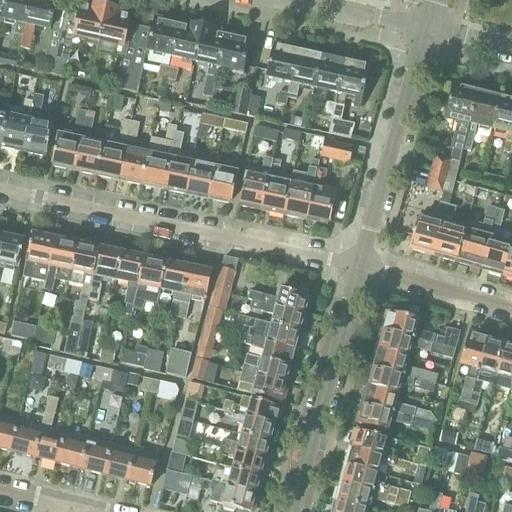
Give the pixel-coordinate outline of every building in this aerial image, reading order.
[(6,0),(2,20),(17,23),(15,34),(14,34),(11,47),(21,49),(23,36),(26,25),(25,25),(30,0),(6,0)] [(26,25),(23,36),(33,38),(35,27),(50,31),(56,0),(30,0),(25,25),(26,25)] [(69,28),(66,38),(83,42),(84,40),(99,43),(106,7),(90,4),(89,8),(80,6),(75,29),(69,28)] [(99,43),(97,51),(126,57),(129,41),(125,40),(131,17),(122,15),(123,11),(106,7),(99,43)] [(155,21),(147,52),(171,58),(178,26),(169,24),(170,21),(157,18),(157,21),(155,21)] [(178,26),(171,58),(195,63),(203,27),(189,24),(188,28),(178,26)] [(203,27),(195,63),(209,66),(207,77),(217,79),(219,68),(226,37),(216,35),(217,30),(203,27)] [(33,38),(23,36),(21,49),(30,51),(33,38)] [(226,37),(219,68),(243,73),(250,42),(248,41),(248,38),(236,36),(235,39),(226,37)] [(273,47),(266,78),(291,84),(297,52),(273,47)] [(51,75),(56,54),(47,52),(42,73),(51,75)] [(288,94),(287,98),(297,100),(300,86),(314,89),(321,57),(297,52),(291,84),(288,94)] [(56,54),(51,75),(64,78),(69,57),(56,54)] [(3,55),(1,64),(15,68),(17,58),(3,55)] [(321,57),(314,89),(338,94),(345,63),(321,57)] [(338,94),(336,105),(345,107),(347,96),(362,99),(369,68),(345,63),(338,94)] [(157,79),(166,81),(168,68),(160,66),(157,79)] [(120,68),(116,89),(125,91),(127,91),(131,70),(120,68)] [(168,68),(166,81),(165,85),(175,87),(179,70),(168,68)] [(131,70),(127,91),(138,93),(142,72),(131,70)] [(212,99),(214,91),(217,79),(207,77),(202,97),(212,99)] [(217,79),(214,91),(222,93),(225,81),(217,79)] [(452,88),(444,119),(455,122),(455,125),(457,126),(451,149),(462,152),(463,151),(469,125),(477,94),(452,88)] [(277,105),(286,107),(288,94),(279,92),(277,105)] [(234,115),(245,117),(250,97),(239,94),(234,115)] [(469,125),(463,151),(471,153),(476,127),(491,131),(499,100),(477,94),(469,125)] [(33,102),(23,149),(46,154),(52,126),(54,119),(40,116),(44,97),(34,95),(33,102)] [(113,96),(110,110),(121,112),(124,98),(113,96)] [(257,120),(261,99),(250,97),(245,117),(257,120)] [(6,116),(0,144),(23,149),(33,102),(25,100),(23,110),(21,119),(6,116)] [(148,100),(147,108),(156,110),(158,102),(148,100)] [(511,103),(499,100),(491,131),(508,135),(503,153),(510,155),(511,147),(511,103)] [(333,117),(336,105),(327,103),(324,115),(333,117)] [(0,144),(6,116),(8,107),(0,105),(0,144)] [(341,122),(345,107),(336,105),(333,117),(329,134),(351,139),(355,125),(341,122)] [(58,135),(52,164),(75,169),(87,117),(86,117),(87,113),(79,111),(73,139),(72,138),(58,135)] [(222,130),(225,120),(203,115),(200,125),(211,128),(222,130)] [(87,117),(75,169),(97,173),(103,145),(89,142),(94,119),(87,117)] [(307,121),(292,118),(290,127),(305,130),(307,121)] [(248,125),(225,120),(222,130),(246,135),(248,125)] [(103,145),(97,173),(119,178),(131,122),(123,121),(117,148),(103,145)] [(131,122),(119,178),(141,182),(147,154),(134,152),(140,124),(131,122)] [(200,125),(197,140),(202,141),(210,131),(211,128),(200,125)] [(147,154),(141,182),(164,187),(176,133),(177,131),(177,129),(177,128),(174,127),(169,126),(165,142),(150,139),(147,154)] [(256,127),(253,138),(277,144),(280,133),(256,127)] [(302,134),(285,129),(282,140),(299,144),(302,134)] [(176,133),(164,187),(186,192),(192,163),(179,160),(184,135),(176,133),(177,131),(176,133)] [(354,148),(324,142),(320,159),(350,165),(354,148)] [(460,164),(436,158),(431,173),(456,180),(460,164)] [(246,175),(240,203),(262,208),(272,160),(264,159),(260,178),(246,175)] [(272,160),(262,208),(285,213),(291,185),(277,182),(282,162),(272,160)] [(291,185),(285,213),(307,218),(317,169),(318,169),(320,162),(312,161),(311,168),(309,168),(305,188),(291,185)] [(192,163),(186,192),(209,197),(216,167),(192,163)] [(216,167),(209,197),(231,202),(237,173),(238,172),(216,167)] [(317,169),(307,218),(330,222),(336,194),(323,191),(324,186),(328,171),(318,169),(317,169)] [(444,193),(451,195),(456,180),(431,173),(427,189),(444,193)] [(494,177),(492,185),(502,188),(504,180),(494,177)] [(414,238),(411,247),(414,248),(413,251),(425,254),(425,251),(435,254),(449,205),(451,195),(444,193),(441,204),(440,203),(435,223),(419,218),(414,238)] [(449,205),(435,254),(444,256),(443,259),(457,263),(466,231),(465,230),(452,226),(457,208),(449,205)] [(466,231),(457,263),(471,267),(471,264),(481,267),(497,210),(488,208),(483,226),(468,222),(465,230),(466,231)] [(497,210),(481,267),(490,269),(489,272),(503,276),(511,245),(499,241),(502,232),(500,232),(499,231),(505,212),(497,210)] [(26,262),(23,278),(45,283),(49,267),(55,239),(32,235),(26,262)] [(0,240),(0,284),(0,285),(4,266),(18,269),(24,241),(1,236),(0,240)] [(45,283),(43,292),(52,294),(55,281),(68,283),(70,272),(76,244),(55,239),(49,267),(45,283)] [(75,302),(64,354),(76,357),(77,353),(78,353),(84,322),(86,308),(88,301),(92,276),(98,249),(76,244),(70,272),(68,283),(83,287),(79,302),(76,302),(75,302)] [(511,244),(511,245),(503,276),(511,278),(511,244)] [(92,276),(88,301),(99,303),(103,279),(115,281),(121,253),(98,249),(92,276)] [(121,253),(115,281),(119,282),(118,286),(128,288),(124,305),(126,306),(124,316),(131,317),(132,310),(143,258),(121,253)] [(143,258),(132,310),(143,312),(145,303),(157,305),(161,291),(159,291),(165,263),(143,258)] [(165,263),(159,291),(161,291),(175,294),(170,317),(177,318),(180,306),(182,295),(188,268),(165,263)] [(180,306),(177,318),(186,320),(191,297),(206,300),(211,273),(188,268),(182,295),(180,306)] [(220,268),(214,291),(230,296),(236,273),(220,268)] [(248,300),(248,302),(252,303),(253,301),(304,315),(305,310),(309,311),(312,300),(308,299),(309,297),(294,293),(295,291),(283,288),(283,290),(282,290),(279,300),(250,292),(248,300)] [(225,313),(230,296),(214,291),(210,308),(222,312),(225,313)] [(252,303),(250,310),(274,317),(272,325),(303,334),(306,322),(302,321),(304,315),(253,301),(252,303)] [(208,308),(204,325),(218,328),(222,312),(210,308),(208,308)] [(386,313),(383,323),(386,324),(384,332),(425,343),(433,345),(456,351),(461,333),(447,329),(444,339),(415,331),(418,320),(417,320),(417,318),(408,315),(407,317),(389,313),(389,314),(386,313)] [(243,328),(241,336),(242,336),(294,350),(296,345),(299,345),(303,334),(272,325),(256,321),(253,331),(243,328)] [(87,355),(93,324),(84,322),(78,353),(87,355)] [(13,323),(10,337),(33,342),(37,328),(13,323)] [(204,325),(200,342),(214,346),(218,328),(204,325)] [(37,327),(37,328),(33,342),(52,347),(56,332),(37,327)] [(379,339),(376,349),(408,358),(410,348),(422,351),(425,343),(384,332),(382,340),(379,339)] [(470,367),(458,410),(466,412),(487,340),(479,338),(480,335),(470,333),(470,336),(468,335),(460,364),(470,367)] [(242,336),(240,344),(265,350),(262,360),(293,369),(296,357),(293,356),(294,350),(242,336)] [(10,362),(13,348),(14,342),(0,338),(0,345),(3,346),(1,359),(10,362)] [(487,340),(466,412),(474,415),(483,383),(493,386),(505,342),(495,340),(494,343),(487,340)] [(10,362),(18,363),(22,344),(14,342),(13,348),(10,362)] [(214,346),(200,342),(196,361),(209,364),(210,364),(214,346)] [(511,344),(505,342),(493,386),(510,391),(511,384),(511,344)] [(433,345),(430,353),(453,360),(456,352),(456,351),(433,345)] [(376,349),(373,360),(376,360),(374,368),(435,385),(438,376),(405,367),(408,358),(376,349)] [(100,359),(113,361),(115,352),(102,350),(100,359)] [(145,356),(143,370),(144,370),(144,372),(160,375),(165,354),(148,350),(147,357),(145,356)] [(186,380),(192,354),(171,350),(165,375),(186,380)] [(121,364),(143,370),(145,356),(124,351),(121,364)] [(47,356),(36,353),(30,374),(42,377),(47,356)] [(244,366),(242,373),(285,385),(287,379),(290,380),(293,369),(262,360),(247,356),(244,366)] [(59,359),(50,357),(47,370),(56,372),(59,359)] [(68,361),(59,359),(56,372),(65,374),(68,361)] [(204,383),(209,364),(196,361),(191,380),(204,383)] [(103,383),(104,384),(107,370),(97,368),(94,381),(103,383)] [(369,376),(366,386),(398,395),(400,385),(433,394),(435,385),(374,368),(372,377),(369,376)] [(114,372),(107,370),(104,384),(111,385),(114,386),(122,387),(125,375),(114,372)] [(242,373),(237,391),(280,403),(281,401),(284,402),(287,391),(284,390),(285,385),(242,373)] [(46,379),(32,376),(29,390),(43,393),(46,379)] [(140,378),(129,376),(127,387),(138,389),(140,378)] [(144,379),(141,392),(150,394),(153,381),(144,379)] [(176,386),(153,381),(150,394),(158,396),(157,398),(175,403),(178,391),(176,386)] [(103,383),(101,390),(112,393),(113,391),(114,386),(111,385),(104,384),(103,383)] [(202,387),(190,384),(186,401),(198,405),(202,387)] [(366,386),(363,397),(366,397),(364,405),(426,422),(435,425),(436,422),(430,414),(395,404),(398,395),(366,386)] [(224,403),(222,411),(231,414),(274,426),(276,420),(279,421),(282,410),(278,409),(279,408),(242,397),(239,408),(234,406),(224,403)] [(40,433),(34,458),(57,464),(65,433),(51,430),(58,400),(49,398),(42,426),(42,427),(40,433)] [(182,415),(194,418),(198,405),(185,402),(182,415)] [(359,412),(356,422),(359,423),(359,425),(388,432),(391,422),(423,431),(426,422),(364,405),(362,413),(359,412)] [(231,414),(229,422),(244,426),(242,435),(273,444),(276,432),(273,431),(274,426),(231,414)] [(0,449),(11,453),(19,421),(0,415),(0,449)] [(19,421),(11,453),(34,458),(40,433),(42,427),(42,426),(19,421)] [(193,425),(180,422),(176,437),(189,440),(193,425)] [(354,432),(351,443),(354,444),(353,449),(393,460),(398,442),(358,431),(357,433),(354,432)] [(457,434),(443,431),(440,442),(455,446),(457,434)] [(65,433),(57,464),(80,470),(88,439),(65,433)] [(224,441),(222,449),(265,460),(266,455),(270,456),(273,444),(242,435),(239,445),(224,441)] [(88,439),(80,470),(104,476),(111,445),(98,441),(88,439)] [(474,451),(492,456),(495,445),(477,440),(474,451)] [(175,441),(172,454),(186,458),(186,457),(190,458),(193,445),(175,441)] [(111,445),(104,476),(127,482),(134,451),(111,445)] [(444,464),(449,465),(452,454),(447,453),(448,451),(435,448),(432,462),(444,465),(444,464)] [(222,449),(219,458),(235,462),(233,469),(233,470),(232,470),(263,479),(267,467),(263,466),(265,460),(222,449)] [(348,454),(345,466),(377,474),(380,465),(395,469),(395,470),(424,478),(426,469),(412,465),(393,460),(353,449),(351,455),(348,454)] [(496,461),(509,464),(511,452),(499,449),(496,461)] [(134,451),(127,482),(150,487),(151,488),(159,457),(134,451)] [(171,454),(167,471),(181,475),(186,458),(172,454),(171,454)] [(452,455),(452,454),(449,465),(447,473),(465,477),(470,459),(452,454),(452,455)] [(412,465),(426,469),(429,460),(415,456),(412,465)] [(217,466),(212,483),(255,495),(257,489),(260,490),(263,479),(232,470),(233,470),(217,466)] [(345,466),(341,477),(345,478),(343,484),(409,502),(411,493),(399,489),(398,490),(375,484),(375,483),(377,474),(345,466)] [(511,469),(505,468),(503,477),(511,478),(511,469)] [(167,471),(162,490),(187,497),(190,486),(202,489),(226,495),(223,506),(224,506),(224,508),(235,511),(235,509),(246,511),(250,511),(251,511),(253,511),(254,511),(257,501),(254,500),(255,495),(212,483),(181,475),(167,471)] [(338,489),(335,500),(368,509),(370,500),(371,500),(394,506),(394,507),(407,510),(409,502),(343,484),(342,489),(338,489)] [(424,511),(419,511),(418,511),(438,511),(439,509),(442,496),(434,494),(429,511),(424,511)] [(475,511),(477,503),(479,498),(471,496),(466,511),(475,511)] [(335,500),(331,511),(367,511),(368,509),(335,500)] [(477,503),(475,511),(483,511),(486,506),(477,503)]
